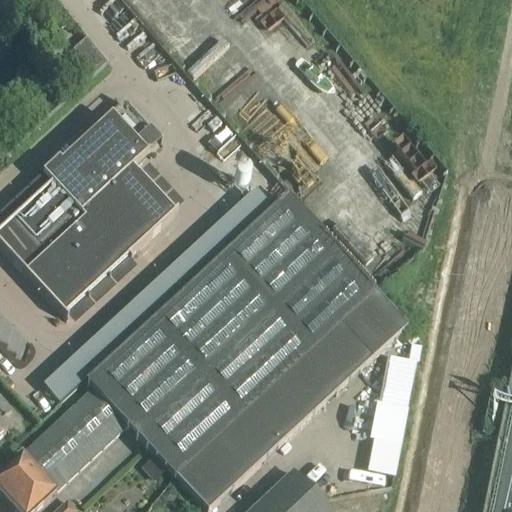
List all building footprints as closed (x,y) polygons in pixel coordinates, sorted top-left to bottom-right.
[(87,41),(73,53),(83,65),(73,75),(82,86),(107,65),(87,41)] [(0,251),(67,324),(68,323),(65,320),(85,301),(88,304),(89,303),(86,300),(106,282),(109,285),(110,283),(108,281),(128,262),(130,265),(131,264),(129,261),(178,216),(176,215),(174,218),(162,205),(165,203),(164,201),(161,204),(150,192),(153,190),(152,188),(149,191),(138,179),(141,176),(140,175),(137,177),(132,173),(162,145),(126,106),(60,167),(58,164),(42,179),(49,186),(48,186),(51,189),(38,201),(35,198),(34,200),(36,203),(23,215),(20,212),(19,213),(22,216),(8,228),(6,225),(4,227),(7,230),(0,236),(0,251)] [(176,482),(376,298),(289,202),(102,374),(87,387),(93,393),(0,478),(0,498),(12,511),(37,511),(127,429),(176,482)] [(213,511),(408,334),(376,298),(176,482),(203,511),(213,511)] [(386,361),(377,407),(405,413),(414,366),(386,361)] [(0,440),(6,435),(0,428),(0,423),(11,413),(0,401),(0,440)] [(326,511),(294,477),(255,511),(326,511)]
